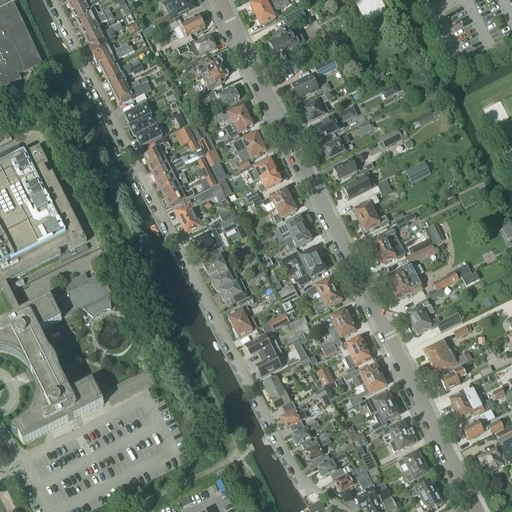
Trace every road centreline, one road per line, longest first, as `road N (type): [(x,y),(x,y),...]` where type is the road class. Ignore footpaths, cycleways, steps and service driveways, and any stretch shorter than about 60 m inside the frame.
road 1 (residential): [(349,511),(298,476),(52,0)]
road 2 (unclassified): [(474,505),(218,0)]
